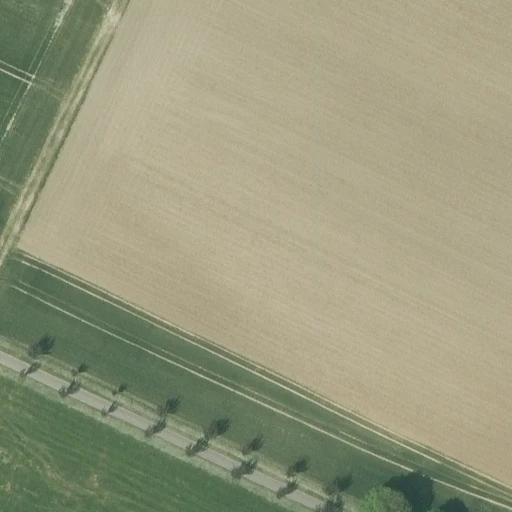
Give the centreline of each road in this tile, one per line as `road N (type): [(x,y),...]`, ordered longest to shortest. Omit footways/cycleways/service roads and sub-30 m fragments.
road 1 (track): [(314,511),(0,368)]
road 2 (track): [(128,0),(0,281)]
